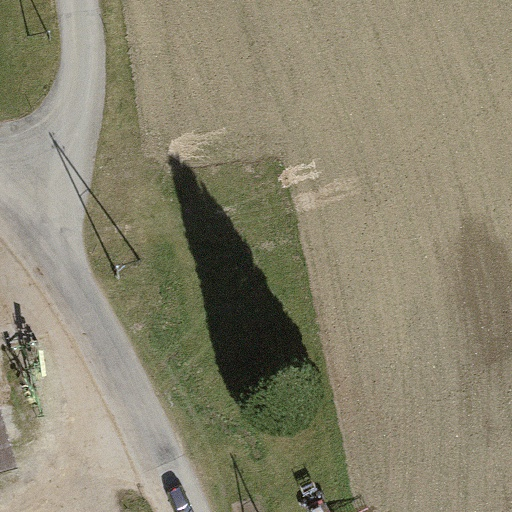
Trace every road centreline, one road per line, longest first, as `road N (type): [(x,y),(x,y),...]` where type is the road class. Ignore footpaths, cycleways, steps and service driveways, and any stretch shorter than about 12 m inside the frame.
road 1 (unclassified): [(24,228),(79,301),(187,511)]
road 2 (unclassified): [(72,0),(83,78),(24,228)]
